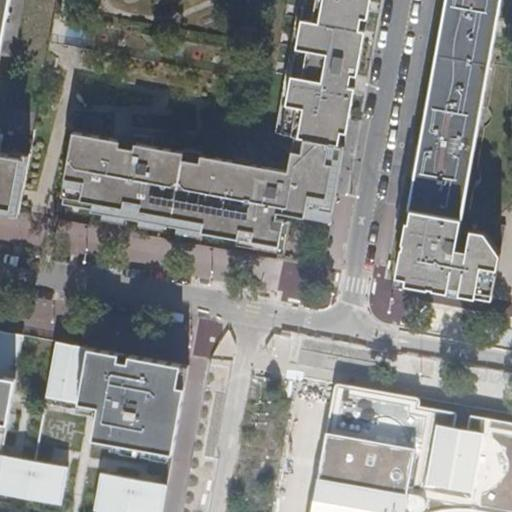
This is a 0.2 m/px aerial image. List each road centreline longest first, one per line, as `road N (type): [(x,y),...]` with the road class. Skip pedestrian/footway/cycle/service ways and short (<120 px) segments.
road 1 (residential): [(347,328),(408,0)]
road 2 (residential): [(0,270),(245,310)]
road 3 (residential): [(210,511),(245,310)]
road 4 (residential): [(347,328),(511,360)]
